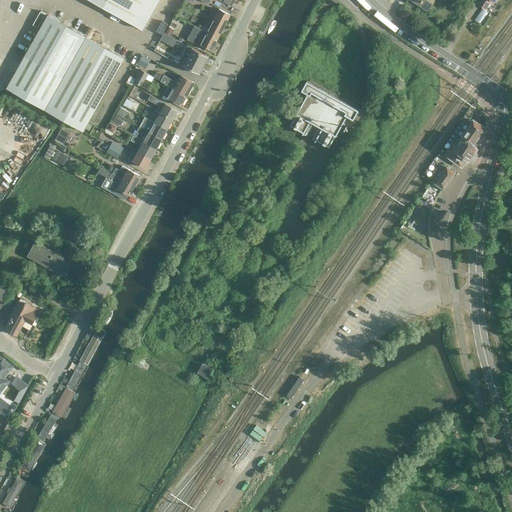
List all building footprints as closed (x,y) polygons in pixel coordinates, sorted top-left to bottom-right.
[(90,0),(143,30),(159,0),(90,0)] [(428,10),(433,0),(411,0),(415,3),(416,2),(428,10)] [(494,0),(481,0),(478,5),(484,10),(491,1),(493,2),(494,0)] [(218,8),(205,31),(216,37),(229,14),(218,8)] [(33,25),(37,28),(45,14),(40,11),(33,25)] [(6,88),(83,131),(124,58),(48,15),(6,88)] [(170,38),(171,35),(174,29),(168,26),(164,35),(170,38)] [(209,49),(216,37),(205,31),(204,32),(193,26),(186,39),(198,46),(199,44),(209,49)] [(183,67),(197,75),(206,57),(192,50),(183,67)] [(137,64),(140,66),(145,69),(150,59),(142,55),(137,64)] [(141,86),(148,74),(140,69),(133,82),(141,86)] [(192,82),(190,81),(180,76),(176,82),(164,75),(163,75),(156,71),(153,77),(168,85),(185,95),(192,82)] [(347,116),(353,119),(358,110),(307,81),(302,91),(308,94),(290,126),(304,134),(310,122),(323,129),(316,140),(330,148),(347,116)] [(180,104),(185,95),(168,85),(163,95),(180,104)] [(177,111),(162,103),(149,95),(147,99),(158,105),(155,110),(172,119),(177,111)] [(131,109),(134,102),(127,98),(123,104),(131,109)] [(121,108),(117,114),(124,118),(128,112),(121,108)] [(166,129),(172,119),(155,110),(154,109),(151,114),(156,117),(153,121),(166,129)] [(120,124),(124,118),(117,114),(113,120),(120,124)] [(145,117),(139,126),(161,138),(166,129),(153,121),(148,119),(145,117)] [(460,133),(455,140),(456,140),(446,155),(460,165),(466,157),(469,159),(477,148),(473,145),(484,129),(474,121),(464,135),(460,133)] [(109,128),(114,131),(117,125),(112,122),(109,128)] [(140,133),(138,137),(138,138),(156,148),(161,138),(139,126),(137,131),(140,133)] [(61,128),(56,138),(55,139),(64,144),(70,133),(61,128)] [(150,157),(156,148),(138,138),(133,135),(130,140),(139,145),(136,149),(150,157)] [(118,158),(123,148),(112,142),(106,152),(118,158)] [(44,156),(50,159),(56,148),(50,144),(44,156)] [(145,166),(150,157),(136,149),(134,147),(128,157),(145,166)] [(52,159),(64,166),(69,156),(57,150),(52,159)] [(439,176),(443,166),(433,162),(429,171),(439,176)] [(116,167),(113,173),(134,185),(140,175),(127,168),(125,171),(116,167)] [(446,167),(435,182),(444,188),(454,173),(446,167)] [(134,185),(113,173),(112,172),(109,178),(114,181),(108,190),(124,199),(127,194),(129,195),(134,185)] [(27,257),(34,261),(62,276),(69,261),(34,243),(27,257)] [(0,306),(11,292),(0,283),(0,306)] [(31,330),(38,316),(34,314),(37,309),(28,304),(29,302),(19,297),(2,328),(15,334),(20,325),(31,330)] [(75,356),(89,364),(105,333),(90,325),(75,356)] [(130,360),(141,368),(146,360),(136,351),(130,360)] [(89,365),(74,357),(60,382),(75,391),(89,365)] [(0,383),(0,377),(9,366),(0,359),(0,387),(2,385),(0,383)] [(197,372),(207,378),(213,368),(203,363),(197,372)] [(45,408),(62,417),(76,393),(59,384),(45,408)] [(31,434),(43,441),(57,419),(43,411),(31,434)] [(13,463),(29,472),(45,444),(30,435),(13,463)] [(0,488),(0,502),(10,508),(24,482),(8,474),(0,488)]
